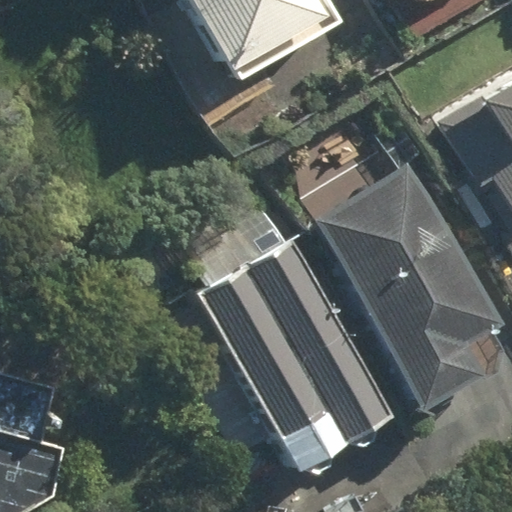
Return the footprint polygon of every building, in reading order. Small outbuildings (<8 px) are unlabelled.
[(178,0),(223,81),(332,22),(320,0),(178,0)] [(511,80),(433,133),(466,182),(477,174),(511,226),(511,80)] [(464,340),(498,319),(396,156),(299,217),(420,410),(483,370),(464,340)] [(281,232),(184,289),(290,471),(387,414),(281,232)] [(0,511),(14,511),(44,498),(45,498),(58,445),(36,440),(49,383),(0,371),(0,511)]
